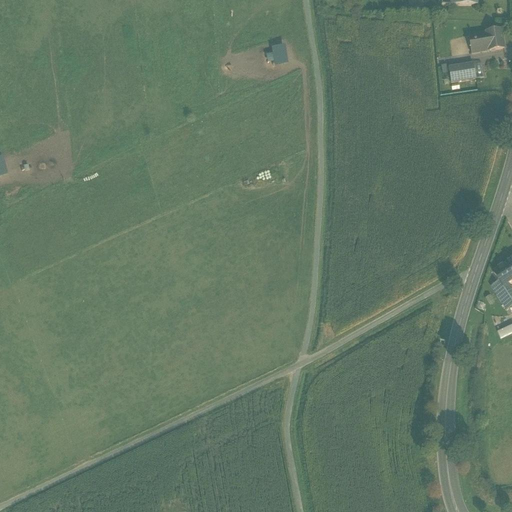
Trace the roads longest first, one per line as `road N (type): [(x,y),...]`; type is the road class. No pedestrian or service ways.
road 1 (track): [(470,284),(456,279),(322,355),(0,507)]
road 2 (track): [(303,0),(315,191),(306,319),(284,427),(298,511)]
road 3 (secondary): [(455,510),(444,434),(449,369),(503,191)]
